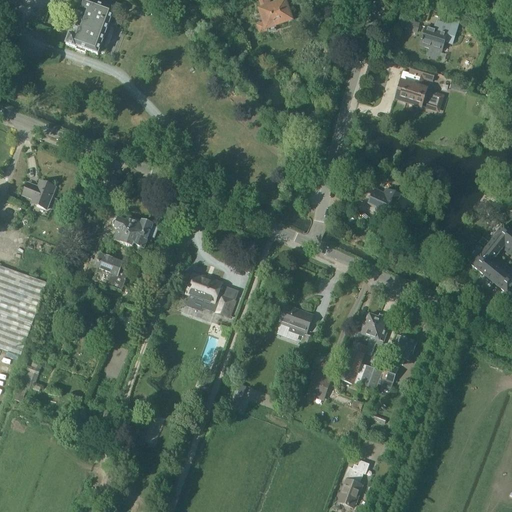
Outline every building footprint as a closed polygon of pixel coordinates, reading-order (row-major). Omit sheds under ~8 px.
[(66,46),(76,50),(76,49),(98,57),(98,56),(99,54),(105,56),(119,16),(81,2),(81,4),(69,0),(66,10),(77,14),(72,26),(75,27),(72,35),(71,37),(70,36),(66,45),(66,46)] [(257,10),(262,25),(258,27),(260,34),(265,32),(265,31),(291,21),(285,2),(271,7),(270,4),(269,1),(266,2),(265,1),(265,0),(258,0),(258,1),(261,9),(257,10)] [(420,23),(409,20),(406,32),(417,35),(420,23)] [(426,28),(420,47),(429,50),(427,58),(438,61),(440,53),(441,53),(444,43),(452,46),(459,23),(455,21),(453,28),(438,23),(437,28),(435,27),(434,31),(426,28)] [(431,84),(434,75),(412,68),(410,74),(402,72),(399,83),(401,83),(396,101),(439,114),(444,97),(425,91),(426,89),(422,87),(423,82),(431,84)] [(23,197),(33,201),(31,205),(46,211),(55,189),(40,183),(37,190),(33,188),(34,187),(28,185),(23,197)] [(368,205),(381,212),(379,216),(394,223),(401,208),(397,206),(401,197),(386,190),(384,195),(374,191),(368,205)] [(112,243),(133,251),(132,252),(142,256),(148,237),(154,240),(158,229),(153,228),(153,227),(129,218),(128,220),(126,220),(125,223),(118,221),(115,222),(113,224),(113,227),(115,229),(115,230),(117,231),(112,243)] [(474,254),(463,275),(502,298),(509,284),(479,267),(486,253),(511,267),(511,237),(507,246),(485,234),(478,248),(467,242),(463,248),(474,254)] [(94,286),(102,289),(104,285),(121,292),(129,274),(121,270),(123,264),(100,255),(94,270),(96,270),(95,274),(93,280),(95,281),(95,282),(96,282),(94,286)] [(0,267),(0,349),(21,357),(47,284),(0,267)] [(136,273),(130,288),(131,290),(135,292),(137,291),(143,275),(136,273)] [(208,309),(215,312),(214,314),(229,320),(235,303),(221,298),(220,300),(217,299),(222,285),(203,278),(202,280),(193,277),(186,296),(209,304),(208,309)] [(69,285),(65,297),(77,302),(81,290),(69,285)] [(304,335),(305,335),(311,318),(286,309),(280,326),(289,330),(288,333),(303,338),(304,335)] [(358,388),(366,367),(361,365),(362,364),(360,363),(366,349),(377,320),(368,316),(365,324),(363,323),(359,334),(355,345),(354,344),(340,382),(345,384),(358,388)] [(97,325),(81,320),(76,335),(92,341),(97,325)] [(377,320),(366,349),(360,363),(362,364),(365,356),(365,355),(371,358),(375,346),(381,348),(386,332),(385,331),(388,324),(386,324),(386,323),(377,320)] [(305,335),(295,363),(307,367),(317,340),(305,335)] [(397,349),(396,352),(394,357),(410,363),(412,358),(417,343),(401,337),(401,338),(397,336),(393,348),(397,349)] [(33,354),(23,382),(35,387),(45,357),(33,354)] [(316,374),(307,397),(322,403),(331,380),(322,377),(326,367),(320,365),(316,374)] [(366,367),(358,388),(372,392),(374,393),(381,373),(366,367)] [(382,375),(378,385),(391,390),(398,371),(387,367),(384,376),(382,375)] [(339,384),(336,391),(339,394),(341,395),(345,387),(339,384)] [(237,385),(229,407),(238,410),(245,388),(237,385)] [(365,413),(367,405),(353,401),(351,409),(365,413)] [(280,406),(276,414),(282,417),(286,408),(280,406)] [(348,469),(344,481),(345,482),(337,504),(353,510),(362,486),(359,485),(363,475),(366,476),(370,467),(362,464),(361,468),(356,466),(354,471),(348,469)]
